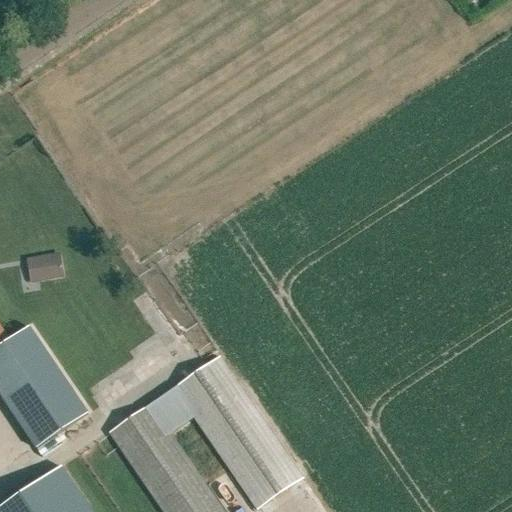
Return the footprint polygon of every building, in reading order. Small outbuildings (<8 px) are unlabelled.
[(60,254),(40,257),(44,281),(64,278),(60,254)] [(0,345),(8,340),(0,327),(0,345)] [(0,348),(0,395),(37,450),(88,416),(29,329),(0,348)] [(257,511),(303,480),(220,359),(174,390),(257,511)] [(162,511),(223,511),(151,407),(110,435),(162,511)] [(0,511),(91,511),(62,468),(0,510),(0,511)]
